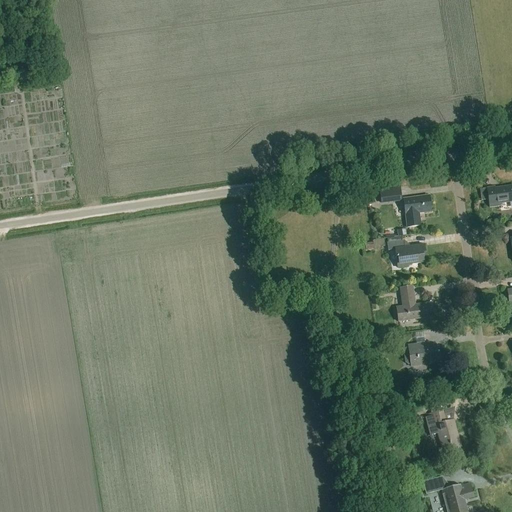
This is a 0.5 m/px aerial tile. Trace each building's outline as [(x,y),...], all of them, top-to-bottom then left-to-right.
[(500,205),(511,203),(511,186),(494,189),(494,188),(487,189),(489,208),(500,207),(500,205)] [(400,201),(400,200),(399,192),(379,194),(380,204),(400,201)] [(419,214),(431,212),(429,197),(403,201),(406,216),(408,229),(420,227),(419,214)] [(366,251),(379,249),(378,242),(365,244),(366,251)] [(407,265),(426,263),(423,247),(405,249),(404,242),(387,244),(388,252),(395,251),(397,269),(407,268),(407,265)] [(398,323),(433,318),(431,304),(415,306),(412,287),(400,289),(402,308),(396,309),(398,323)] [(411,366),(411,368),(440,364),(437,348),(427,350),(427,344),(408,347),(408,349),(406,350),(404,352),(406,364),(409,366),(411,366)] [(444,409),(445,419),(455,418),(454,408),(444,409)] [(443,453),(460,448),(453,422),(446,424),(442,412),(427,416),(428,420),(425,421),(430,439),(438,437),(443,453)] [(445,504),(447,511),(466,511),(464,500),(473,498),(470,485),(460,488),(460,486),(442,491),(445,504)]
